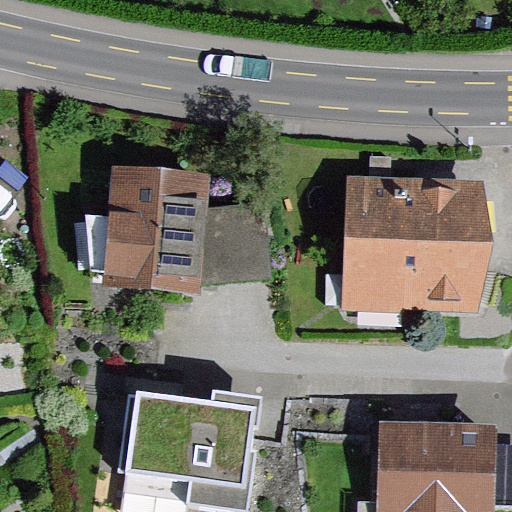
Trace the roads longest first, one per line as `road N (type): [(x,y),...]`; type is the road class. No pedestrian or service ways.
road 1 (tertiary): [(0,39),(137,71),(313,97),(511,103)]
road 2 (residential): [(230,360),(511,366)]
